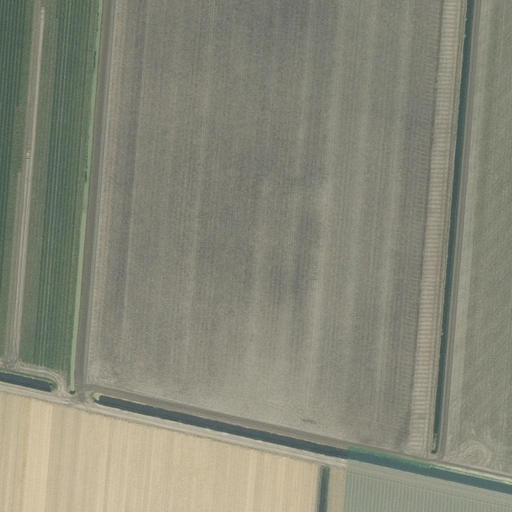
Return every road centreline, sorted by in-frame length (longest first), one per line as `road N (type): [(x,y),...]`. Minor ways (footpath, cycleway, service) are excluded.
road 1 (track): [(0,363),(57,375),(64,398),(94,385),(511,477)]
road 2 (track): [(317,453),(0,384)]
road 3 (track): [(511,497),(317,453),(312,511)]
